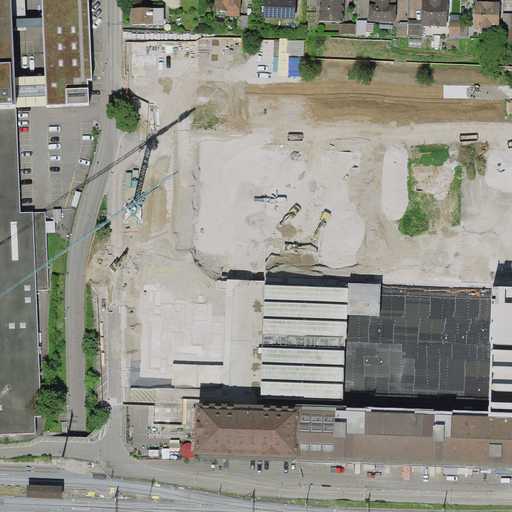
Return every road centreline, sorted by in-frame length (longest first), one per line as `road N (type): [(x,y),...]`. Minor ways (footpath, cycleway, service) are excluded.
road 1 (unclassified): [(114,449),(143,471),(264,491),(511,496)]
road 2 (unclassified): [(80,511),(74,290),(102,166)]
road 3 (unclassified): [(102,166),(115,197),(114,449)]
road 4 (unclassified): [(102,166),(111,133),(113,0)]
